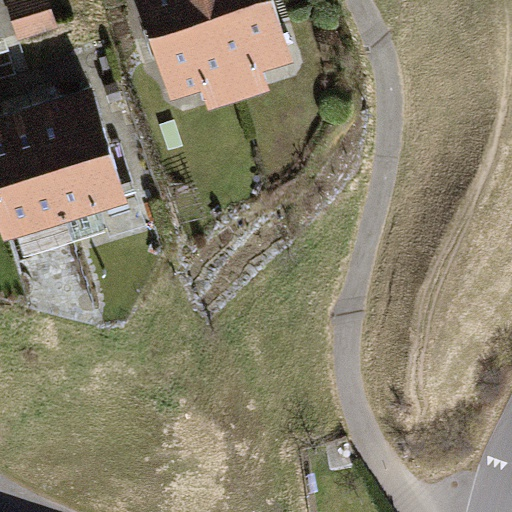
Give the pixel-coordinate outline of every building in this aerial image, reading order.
[(53,0),(9,0),(22,36),(61,23),(53,0)] [(215,0),(144,0),(172,91),(205,82),(212,104),(244,95),(215,0)] [(281,0),(215,0),(244,95),(272,86),(265,64),(298,54),(281,0)] [(96,79),(33,100),(70,212),(133,192),(96,79)] [(33,100),(0,110),(0,196),(11,231),(70,212),(33,100)]
